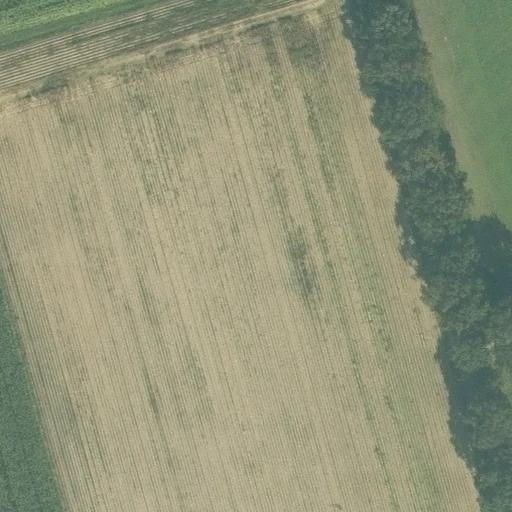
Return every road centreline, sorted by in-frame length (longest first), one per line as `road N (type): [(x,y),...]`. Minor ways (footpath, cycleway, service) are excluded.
road 1 (unclassified): [(368,0),(468,364)]
road 2 (unclassified): [(468,364),(508,511)]
